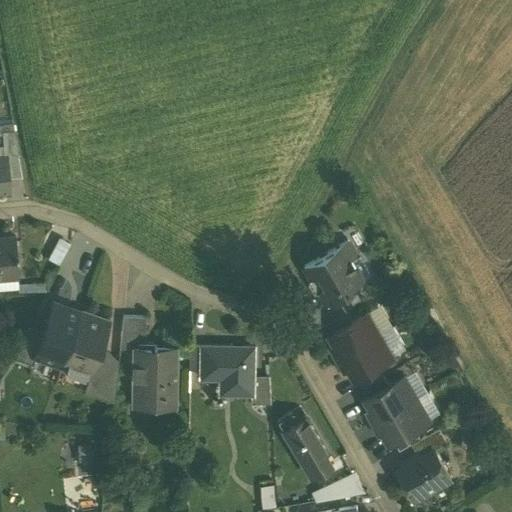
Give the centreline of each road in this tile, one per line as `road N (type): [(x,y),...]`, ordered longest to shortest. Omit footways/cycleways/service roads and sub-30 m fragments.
road 1 (residential): [(0,214),(30,212),(81,226),(193,294),(274,322),(392,511)]
road 2 (track): [(437,0),(255,316)]
